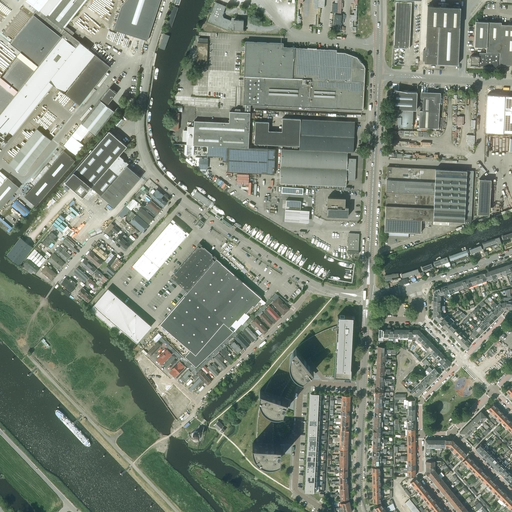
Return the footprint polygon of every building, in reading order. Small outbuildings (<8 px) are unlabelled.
[(0,142),(9,131),(49,81),(54,85),(64,93),(64,92),(80,105),(110,66),(72,35),(74,32),(66,26),(86,0),(48,0),(40,11),(37,9),(33,15),(17,35),(28,44),(22,52),(20,51),(17,56),(18,57),(2,77),(0,76),(0,142)] [(160,0),(126,0),(121,7),(114,30),(147,41),(160,0)] [(393,47),(409,48),(411,2),(396,1),(393,47)] [(215,2),(208,21),(227,29),(243,30),(243,20),(231,20),(224,17),(222,15),(226,6),(215,2)] [(178,8),(173,6),(166,25),(171,27),(178,8)] [(425,63),(458,64),(460,7),(427,6),(425,63)] [(475,21),(474,46),(486,47),(486,52),(499,53),(499,65),(511,65),(511,24),(501,24),(501,22),(475,21)] [(168,34),(164,33),(159,48),(163,49),(168,34)] [(243,104),(245,104),(250,104),(362,109),(362,110),(363,110),(365,67),(357,57),(344,52),(336,52),(336,50),(282,47),(283,43),(246,42),(243,104)] [(197,43),(196,67),(206,68),(207,43),(197,43)] [(475,65),(479,66),(479,65),(497,66),(498,54),(479,53),(479,56),(471,55),(470,59),(471,59),(471,64),(475,65)] [(113,90),(110,87),(100,99),(107,105),(117,92),(113,89),(113,90)] [(413,110),(416,110),(417,92),(391,91),(389,126),(412,127),(413,110)] [(418,127),(439,128),(440,93),(439,93),(439,92),(434,92),(434,93),(422,93),(421,97),(422,97),(422,111),(419,110),(419,121),(417,121),(416,127),(418,127)] [(511,96),(487,95),(485,132),(511,133),(511,96)] [(100,99),(81,123),(95,134),(114,111),(107,105),(100,99)] [(193,145),(208,146),(208,145),(228,146),(248,147),(250,118),(252,118),(252,114),(250,113),(250,112),(250,104),(245,104),(244,112),(240,112),(240,109),(235,109),(234,112),(229,111),(229,123),(194,121),(193,127),(187,127),(187,131),(183,131),(183,141),(187,141),(186,145),(193,145)] [(299,146),(299,150),(347,152),(353,152),(355,121),(282,118),(281,145),(299,146)] [(255,121),(254,144),(267,144),(269,122),(255,121)] [(9,164),(23,175),(51,140),(37,129),(9,164)] [(123,159),(119,155),(127,146),(109,131),(65,181),(83,197),(91,187),(114,207),(141,177),(127,165),(129,163),(126,162),(125,162),(123,160),(123,159)] [(208,146),(207,156),(222,157),(222,161),(227,162),(228,146),(208,145),(208,146)] [(248,147),(228,146),(227,162),(227,172),(267,173),(274,174),(274,159),(275,149),(248,147)] [(347,152),(299,150),(281,149),(280,183),(345,186),(346,180),(354,180),(355,158),(347,158),(347,152)] [(64,151),(24,196),(36,206),(75,161),(64,151)] [(190,156),(186,161),(201,172),(205,167),(200,164),(202,161),(197,157),(195,160),(190,156)] [(387,167),(384,231),(421,233),(421,220),(464,222),(471,222),(473,171),(387,167)] [(0,171),(0,209),(19,187),(0,171)] [(477,214),(489,215),(491,180),(479,179),(477,214)] [(303,188),(282,187),(281,194),(303,195),(303,188)] [(164,208),(168,203),(162,198),(165,195),(158,188),(151,196),(164,208)] [(193,197),(209,208),(210,208),(212,208),(213,206),(213,204),(212,203),(197,192),(195,192),(194,192),(193,194),(192,195),(193,197)] [(326,212),(326,215),(346,216),(348,216),(348,206),(346,206),(345,206),(345,205),(344,205),(345,198),(327,197),(327,204),(326,212)] [(145,207),(156,216),(162,209),(151,200),(145,207)] [(286,200),(285,209),(300,210),(300,201),(286,200)] [(137,213),(150,224),(155,218),(142,207),(137,213)] [(227,214),(218,207),(216,207),(215,208),(214,209),(215,210),(225,218),(226,218),(228,217),(228,215),(227,214)] [(285,218),(285,221),(308,223),(308,220),(309,211),(285,210),(285,218)] [(131,222),(143,232),(149,225),(137,215),(131,222)] [(172,219),(143,253),(132,265),(148,279),(186,236),(187,236),(189,233),(186,231),(174,222),(175,221),(174,221),(172,219)] [(42,242),(48,247),(54,240),(56,242),(58,240),(56,238),(57,237),(57,235),(52,231),(42,242)] [(511,232),(500,236),(502,241),(511,237),(511,232)] [(359,234),(348,233),(347,253),(358,254),(358,251),(359,234)] [(126,249),(131,243),(120,234),(116,240),(126,249)] [(482,244),(483,249),(501,243),(499,237),(481,243),(482,244)] [(7,255),(19,265),(33,248),(20,238),(7,255)] [(198,246),(171,277),(188,292),(216,259),(216,258),(217,257),(199,242),(197,245),(198,246)] [(55,251),(67,261),(72,256),(66,251),(68,249),(65,246),(63,248),(60,245),(55,251)] [(97,245),(93,250),(105,260),(109,255),(97,245)] [(469,249),(471,253),(482,249),(481,245),(469,249)] [(448,256),(450,261),(468,254),(466,249),(448,256)] [(104,261),(92,250),(86,256),(89,259),(88,260),(92,264),(94,263),(98,267),(104,261)] [(48,260),(59,270),(66,263),(54,253),(48,260)] [(432,262),(434,267),(450,261),(448,256),(432,262)] [(24,263),(37,273),(40,269),(28,259),(24,263)] [(97,269),(85,259),(81,264),(92,274),(97,269)] [(188,292),(160,324),(190,350),(185,356),(196,366),(233,331),(229,327),(236,319),(237,320),(244,312),(246,313),(253,305),(254,306),(260,300),(264,304),(266,302),(262,298),(216,259),(188,292)] [(42,271),(52,280),(57,274),(47,265),(42,271)] [(73,272),(85,282),(89,278),(77,268),(73,272)] [(402,278),(418,273),(417,269),(401,274),(402,278)] [(393,280),(393,278),(399,277),(399,275),(398,273),(383,276),(385,282),(393,280)] [(75,285),(77,284),(70,278),(69,280),(66,277),(61,282),(72,292),(77,287),(75,285)] [(442,295),(445,294),(442,286),(435,288),(433,289),(433,292),(433,295),(437,295),(440,295),(441,296),(440,295),(441,294),(442,295)] [(83,287),(78,293),(80,295),(78,297),(82,300),(83,298),(89,302),(94,296),(83,287)] [(122,330),(137,342),(151,326),(140,316),(141,316),(108,288),(90,309),(119,334),(122,330)] [(270,303),(278,296),(276,293),(276,294),(268,301),(270,303)] [(500,302),(497,305),(494,302),(489,296),(486,298),(492,304),(495,307),(500,312),(501,312),(502,312),(504,310),(505,310),(502,301),(500,302)] [(504,300),(502,301),(505,310),(506,309),(509,309),(510,309),(510,308),(510,301),(510,296),(507,296),(507,301),(504,300)] [(273,304),(282,314),(289,308),(280,298),(273,304)] [(263,311),(270,303),(268,301),(261,308),(263,311)] [(500,312),(495,307),(492,304),(490,305),(492,307),(492,308),(493,309),(491,310),(497,316),(500,314),(501,313),(500,312)] [(266,310),(276,320),(280,316),(270,306),(266,310)] [(256,317),(263,311),(261,308),(253,315),(256,317)] [(442,313),(441,310),(433,310),(433,316),(434,318),(442,313)] [(491,310),(488,314),(493,319),(494,320),(495,319),(497,316),(491,310)] [(493,319),(488,314),(485,311),(484,312),(487,315),(484,317),(490,323),(493,321),(494,320),(493,319)] [(445,316),(442,313),(434,318),(438,322),(445,316)] [(261,317),(269,326),(273,323),(265,314),(261,317)] [(249,324),(256,317),(253,315),(246,322),(249,324)] [(337,330),(336,343),(334,376),(344,376),(344,379),(351,379),(354,322),(354,316),(344,316),(344,315),(340,315),(339,315),(337,315),(337,325),(339,325),(339,330),(337,330)] [(448,320),(445,316),(438,322),(442,325),(448,320)] [(484,317),(481,321),(487,326),(487,327),(488,326),(490,323),(484,317)] [(487,326),(481,321),(478,318),(477,319),(480,322),(478,324),(483,330),(486,327),(487,327),(487,326)] [(257,319),(252,323),(262,333),(266,329),(257,319)] [(452,323),(448,320),(442,325),(446,329),(452,323)] [(241,331),(249,324),(246,322),(239,329),(241,331)] [(446,329),(450,333),(455,328),(454,327),(458,323),(457,322),(454,325),(452,323),(446,329)] [(476,323),(475,324),(473,323),(471,325),(474,328),(480,333),(480,334),(481,333),(483,330),(478,324),(476,323)] [(303,380),(303,379),(306,377),(307,378),(314,373),(306,361),(312,356),(320,351),(328,347),(336,343),(337,330),(339,330),(339,325),(337,325),(327,329),(318,333),(309,338),(301,344),(295,348),(294,350),(293,350),(286,357),(280,365),(274,374),(269,382),(265,392),(280,397),(284,389),(288,381),(293,374),(294,376),(296,377),(297,378),(298,378),(300,379),(301,380),(302,380),(303,380)] [(456,329),(455,328),(450,333),(454,337),(460,331),(458,330),(462,326),(460,325),(456,329)] [(248,327),(243,332),(252,342),(258,337),(248,327)] [(480,333),(474,328),(471,331),(472,333),(476,337),(479,334),(480,334),(480,333)] [(234,338),(241,331),(239,329),(232,336),(234,338)] [(415,338),(421,332),(419,330),(418,330),(413,330),(413,338),(413,337),(415,337),(416,338),(415,338)] [(462,333),(460,331),(454,337),(454,338),(454,337),(458,341),(467,332),(465,330),(462,333)] [(415,338),(418,342),(425,336),(421,333),(421,332),(415,338)] [(466,335),(468,333),(467,332),(458,341),(461,344),(467,338),(465,336),(466,335)] [(251,344),(240,333),(235,338),(246,349),(251,344)] [(461,344),(465,349),(471,343),(469,340),(472,337),(474,339),(476,337),(472,333),(470,335),(467,338),(461,344)] [(227,345),(234,338),(232,336),(224,342),(227,345)] [(418,342),(422,345),(428,339),(425,336),(418,342)] [(159,339),(167,346),(168,345),(169,344),(162,337),(161,338),(159,339)] [(234,339),(229,344),(238,353),(243,349),(234,339)] [(422,345),(425,349),(432,343),(428,339),(422,345)] [(156,343),(148,352),(152,356),(162,346),(158,342),(156,343)] [(220,352),(227,345),(224,342),(217,349),(220,352)] [(430,352),(436,347),(432,343),(425,349),(427,351),(423,354),(425,356),(430,352)] [(167,346),(174,353),(176,351),(169,344),(168,345),(167,346)] [(432,355),(434,357),(440,351),(436,347),(430,352),(431,353),(429,355),(431,356),(432,355)] [(164,350),(157,358),(160,360),(167,353),(168,354),(170,352),(166,348),(164,350)] [(212,359),(220,352),(217,349),(210,356),(212,359)] [(224,349),(221,352),(231,363),(234,360),(224,349)] [(174,353),(181,360),(183,358),(176,351),(174,353)] [(433,365),(437,361),(443,355),(440,352),(440,351),(434,357),(436,360),(432,364),(433,365)] [(174,355),(164,365),(168,370),(179,359),(174,355)] [(447,358),(443,355),(437,361),(433,365),(434,364),(435,366),(439,362),(441,364),(447,358)] [(205,366),(212,359),(210,356),(203,363),(205,366)] [(217,356),(214,358),(224,369),(227,366),(217,356)] [(181,360),(188,367),(190,365),(183,358),(181,360)] [(447,358),(441,364),(445,369),(451,363),(447,358)] [(181,361),(170,373),(175,377),(186,366),(181,361)] [(198,372),(205,366),(203,363),(195,370),(198,372)] [(215,364),(211,368),(218,375),(222,371),(215,364)] [(188,367),(196,375),(198,372),(197,372),(190,365),(188,367)] [(427,368),(430,371),(436,377),(437,376),(440,374),(436,369),(434,368),(432,370),(429,366),(427,368)] [(429,372),(427,375),(433,381),(436,378),(436,377),(430,371),(427,368),(426,369),(429,372)] [(186,371),(177,380),(180,383),(184,380),(185,382),(190,378),(188,376),(191,372),(188,369),(186,371)] [(202,370),(198,373),(209,384),(212,381),(202,370)] [(421,375),(424,378),(429,384),(430,384),(430,383),(433,381),(427,375),(425,376),(424,375),(422,373),(420,375),(421,375)] [(200,377),(188,389),(191,391),(194,388),(196,391),(205,382),(200,377)] [(424,378),(420,381),(426,387),(429,385),(430,384),(429,384),(424,378)] [(413,382),(417,385),(422,390),(423,391),(423,390),(426,387),(420,381),(418,384),(417,383),(417,382),(415,380),(413,382)] [(414,385),(415,386),(413,388),(419,394),(422,392),(423,391),(422,390),(417,385),(413,382),(412,383),(414,385)] [(419,394),(413,388),(411,390),(408,387),(407,389),(415,397),(416,398),(416,397),(419,394)] [(260,390),(259,391),(259,393),(259,394),(259,396),(259,397),(259,399),(259,401),(260,402),(261,404),(258,413),(257,423),(257,433),(257,443),(274,444),(273,436),(273,428),(274,421),(275,413),(277,413),(278,413),(280,413),(281,412),(283,412),(284,407),(286,408),(289,399),(287,399),(280,397),(265,392),(260,390)] [(487,409),(492,413),(497,407),(493,403),(487,409)] [(492,413),(496,417),(501,412),(497,407),(492,413)] [(480,411),(477,415),(483,421),(486,417),(484,415),(483,413),(480,411)] [(496,417),(501,423),(504,420),(502,419),(505,416),(501,412),(496,417)] [(477,415),(473,418),(479,424),(483,421),(477,415)] [(501,423),(506,427),(511,421),(505,416),(502,419),(504,420),(501,423)] [(473,418),(470,422),(476,428),(479,424),(473,418)] [(217,420),(213,425),(222,432),(225,430),(222,427),(223,425),(217,420)] [(470,422),(466,425),(472,431),(476,428),(470,422)] [(466,425),(463,429),(469,435),(471,437),(472,435),(470,433),(472,431),(466,425)] [(471,437),(469,435),(463,429),(459,432),(465,438),(467,436),(469,438),(471,437)] [(198,431),(197,431),(196,431),(196,430),(195,431),(194,431),(193,431),(193,432),(192,432),(192,433),(191,433),(191,434),(191,435),(191,436),(191,437),(192,438),(193,440),(194,440),(195,440),(196,440),(197,440),(198,440),(199,439),(200,439),(200,438),(200,437),(201,437),(201,436),(201,435),(201,434),(200,434),(200,433),(201,432),(199,430),(198,431)] [(445,447),(449,447),(454,442),(452,439),(445,439),(445,448),(445,447)] [(488,442),(486,445),(479,452),(482,455),(487,450),(485,448),(487,446),(493,441),(491,440),(488,442)] [(487,441),(484,443),(482,445),(480,443),(475,448),(479,452),(486,445),(488,442),(487,441)] [(252,443),(253,443),(252,442),(252,444),(252,446),(252,447),(253,449),(253,450),(254,452),(255,453),(255,454),(256,455),(258,457),(259,458),(260,458),(261,459),(263,460),(264,461),(266,461),(267,461),(269,461),(270,461),(272,461),(273,461),(275,461),(276,460),(278,460),(279,459),(280,458),(280,454),(280,453),(282,453),(283,444),(274,444),(257,443),(252,443)] [(449,447),(453,451),(458,446),(454,442),(449,447)] [(453,451),(457,455),(462,450),(458,446),(453,451)] [(482,455),(485,459),(495,449),(493,448),(489,452),(487,450),(482,455)] [(485,459),(489,462),(494,457),(492,455),(496,451),(495,449),(485,459)] [(462,450),(457,455),(461,460),(467,454),(462,450)] [(463,461),(467,465),(472,460),(468,455),(463,461)] [(500,455),(498,457),(496,459),(494,457),(489,462),(492,466),(502,456),(500,455)] [(502,456),(492,466),(496,469),(503,462),(501,460),(503,458),(502,456)] [(467,465),(471,469),(476,464),(472,460),(467,465)] [(506,465),(505,464),(503,462),(496,469),(500,473),(505,468),(504,467),(506,465)] [(471,469),(475,473),(480,468),(476,464),(471,469)] [(507,470),(509,468),(511,465),(509,464),(505,468),(500,473),(503,477),(509,472),(507,470)] [(428,475),(434,470),(434,466),(426,466),(426,472),(425,472),(428,475)] [(475,473),(479,478),(485,472),(480,468),(475,473)] [(428,475),(431,479),(438,474),(434,470),(428,475)] [(479,478),(483,482),(489,476),(485,472),(479,478)] [(511,472),(511,474),(509,472),(503,477),(507,480),(511,475),(511,472)] [(431,479),(435,483),(441,478),(438,474),(431,479)] [(483,482),(487,486),(493,480),(489,476),(483,482)] [(410,482),(414,487),(420,482),(416,477),(410,482)] [(438,487),(438,488),(444,482),(441,478),(435,483),(438,487)] [(487,486),(491,490),(497,484),(493,480),(487,486)] [(414,487),(418,491),(424,486),(420,482),(414,487)] [(438,487),(441,491),(448,486),(444,482),(438,488),(438,487)] [(491,490),(496,494),(501,489),(497,484),(491,490)] [(418,491),(421,496),(427,491),(424,486),(418,491)] [(441,491),(445,496),(451,490),(448,486),(441,491)] [(496,494),(500,498),(505,493),(501,489),(496,494)] [(445,496),(448,500),(454,494),(451,490),(445,496)] [(421,496),(425,500),(431,495),(427,491),(421,496)] [(500,498),(504,502),(509,497),(505,493),(500,498)] [(451,504),(458,499),(454,494),(448,500),(451,504)] [(425,500),(429,505),(435,500),(431,495),(425,500)] [(405,503),(412,511),(419,511),(409,499),(405,503)] [(451,504),(455,508),(461,503),(458,499),(451,504)] [(429,505),(432,509),(438,504),(435,500),(429,505)] [(338,509),(342,508),(350,506),(348,501),(341,503),(342,506),(338,507),(338,509)] [(374,508),(377,511),(378,511),(384,508),(381,503),(374,508)] [(389,511),(395,508),(394,507),(393,503),(391,504),(384,508),(378,511),(389,511)] [(455,508),(458,511),(464,507),(461,503),(455,508)]
